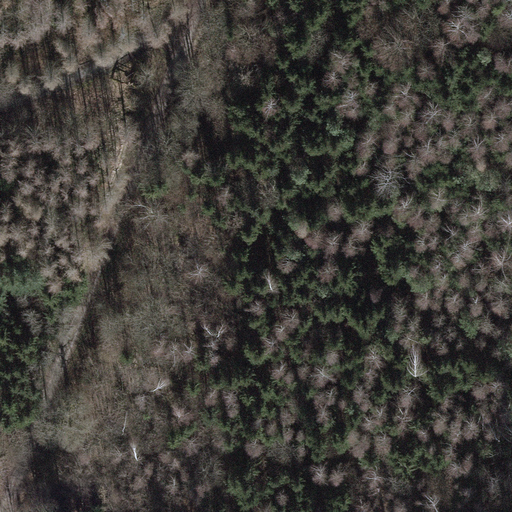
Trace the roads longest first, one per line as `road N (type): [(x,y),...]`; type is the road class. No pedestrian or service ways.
road 1 (track): [(5,511),(194,0)]
road 2 (track): [(192,0),(56,82),(0,103)]
